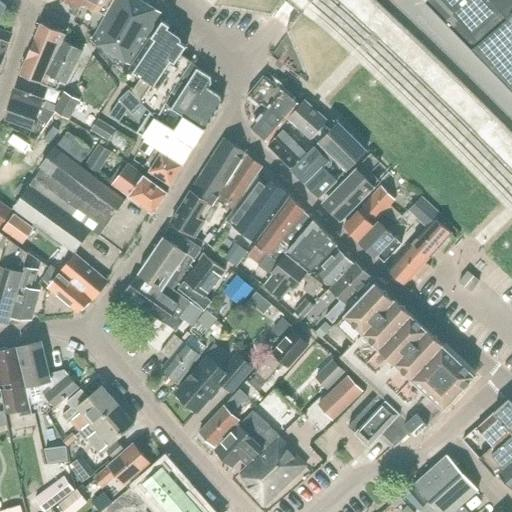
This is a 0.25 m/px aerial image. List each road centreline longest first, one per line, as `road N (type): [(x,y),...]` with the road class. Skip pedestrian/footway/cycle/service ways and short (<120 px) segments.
road 1 (residential): [(222,118),(395,291),(496,375)]
road 2 (residential): [(80,330),(222,118)]
road 3 (residential): [(248,511),(80,330)]
road 4 (unclassified): [(511,108),(404,0)]
road 5 (residential): [(321,511),(367,472),(439,433)]
